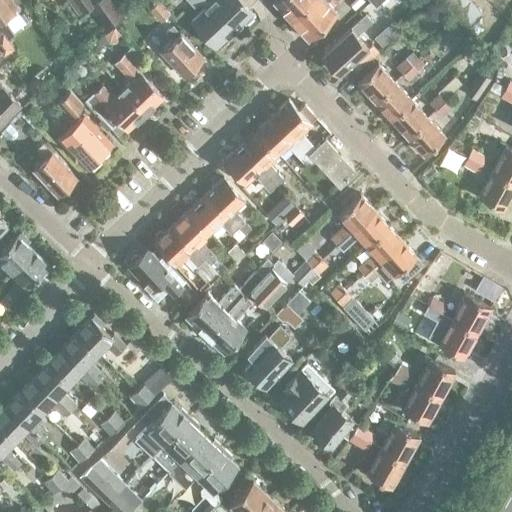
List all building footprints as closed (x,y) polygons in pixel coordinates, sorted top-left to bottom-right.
[(0,0),(0,29),(3,33),(0,35),(0,46),(4,52),(12,46),(6,38),(14,32),(5,20),(19,11),(10,0),(0,0)] [(104,28),(123,15),(112,0),(68,0),(78,13),(89,6),(104,28)] [(158,0),(149,9),(160,21),(170,12),(159,0),(158,0)] [(190,0),(195,5),(199,0),(205,6),(200,10),(191,19),(216,45),(218,43),(222,45),(227,39),(226,35),(234,28),(208,0),(190,0)] [(208,0),(234,28),(243,20),(246,21),(252,16),(251,12),(253,10),(243,0),(208,0)] [(272,0),(273,0),(290,20),(310,0),(272,0)] [(310,0),(290,20),(307,38),(337,11),(326,0),(310,0)] [(338,72),(348,62),(356,70),(378,49),(371,41),(368,45),(357,33),(362,28),(372,20),(365,13),(356,21),(350,26),(321,53),(338,72)] [(375,32),(383,40),(401,24),(393,16),(375,32)] [(113,24),(103,34),(108,39),(116,39),(122,34),(113,24)] [(162,51),(153,60),(172,80),(181,72),(184,75),(187,72),(190,72),(194,68),(195,65),(204,56),(181,32),(180,32),(172,24),(163,32),(171,41),(161,50),(162,51)] [(132,45),(124,52),(131,60),(139,53),(132,45)] [(402,50),(396,56),(404,65),(410,59),(402,50)] [(130,80),(123,88),(145,111),(163,95),(131,60),(124,52),(113,62),(130,80)] [(381,57),(351,85),(365,100),(396,72),(381,57)] [(410,59),(404,65),(412,73),(418,68),(410,59)] [(481,66),(469,85),(479,92),(491,72),(481,66)] [(396,72),(365,100),(379,115),(409,87),(396,72)] [(511,97),(511,75),(510,74),(500,91),(511,97)] [(431,77),(427,84),(437,90),(441,83),(431,77)] [(0,123),(21,102),(0,81),(0,123)] [(102,83),(86,98),(112,125),(119,119),(127,128),(145,111),(123,88),(114,95),(102,83)] [(441,83),(437,90),(448,95),(452,88),(441,83)] [(409,87),(379,115),(393,130),(423,103),(409,87)] [(71,88),(58,100),(72,115),(68,118),(72,123),(58,136),(86,166),(88,164),(91,167),(99,159),(97,156),(112,142),(84,112),(83,113),(79,108),(84,103),(71,88)] [(288,97),(269,114),(282,127),(285,124),(291,132),(290,133),(315,160),(338,184),(355,169),(325,137),(315,147),(301,131),(311,122),(310,120),(315,115),(303,103),(298,108),(288,97)] [(423,103),(393,130),(406,145),(437,118),(423,103)] [(462,103),(458,110),(469,116),(473,109),(462,103)] [(282,127),(269,114),(255,128),(278,152),(288,143),(309,165),(315,160),(290,133),(291,132),(285,124),(282,127)] [(483,114),(477,125),(485,129),(491,119),(483,114)] [(437,118),(406,145),(420,161),(451,133),(437,118)] [(491,119),(485,129),(491,133),(497,122),(491,119)] [(278,152),(255,128),(240,142),(252,154),(250,156),(257,164),(258,163),(276,182),(283,176),(268,161),(278,152)] [(451,133),(420,161),(434,176),(465,148),(451,133)] [(37,159),(34,162),(35,166),(33,167),(58,193),(60,191),(64,192),(69,187),(69,182),(77,175),(44,141),(37,147),(45,156),(40,160),(37,159)] [(270,188),(276,182),(258,163),(257,164),(250,156),(252,154),(240,142),(222,158),(245,183),(256,173),(270,188)] [(465,148),(434,176),(448,191),(479,163),(465,148)] [(494,171),(490,178),(500,184),(504,177),(494,171)] [(222,174),(205,190),(239,225),(245,232),(251,226),(234,208),(245,198),(222,174)] [(476,174),(470,180),(478,189),(484,183),(476,174)] [(500,184),(496,191),(504,195),(507,188),(511,181),(504,177),(500,184)] [(490,178),(486,185),(496,191),(500,184),(490,178)] [(470,180),(464,185),(472,194),(478,189),(470,180)] [(464,185),(458,191),(466,199),(472,194),(464,185)] [(504,195),(487,224),(511,237),(511,190),(507,188),(504,195)] [(231,232),(239,225),(205,190),(188,206),(210,230),(220,221),(231,232)] [(458,191),(452,196),(460,205),(466,199),(458,191)] [(331,235),(337,242),(374,208),(360,192),(338,212),(346,221),(331,235)] [(286,194),(266,212),(275,222),(282,215),(294,203),(286,194)] [(303,212),(294,203),(282,215),(291,224),(303,212)] [(215,254),(201,239),(210,230),(188,206),(171,223),(207,262),(215,254)] [(358,234),(366,243),(388,223),(374,208),(337,242),(342,248),(358,234)] [(156,237),(153,240),(175,263),(186,252),(197,264),(193,267),(206,281),(216,271),(207,262),(171,223),(163,230),(160,229),(155,233),(155,237),(156,237)] [(363,272),(401,238),(388,223),(366,243),(373,251),(357,265),(363,272)] [(273,225),(263,235),(274,245),(284,235),(273,225)] [(0,265),(3,262),(11,270),(32,246),(26,240),(28,238),(19,230),(0,250),(0,265)] [(305,258),(314,250),(312,248),(314,246),(309,241),(308,243),(301,236),(292,246),(305,258)] [(393,273),(415,253),(401,238),(363,272),(370,279),(386,264),(393,273)] [(234,241),(226,249),(236,259),(244,252),(234,241)] [(41,274),(51,263),(32,246),(11,270),(19,277),(8,288),(18,298),(30,286),(27,284),(38,272),(41,274)] [(130,261),(128,263),(150,287),(160,279),(173,292),(182,283),(147,246),(139,253),(135,253),(130,258),(130,261)] [(309,266),(320,256),(314,250),(305,258),(303,260),(309,266)] [(439,255),(421,284),(428,289),(446,260),(439,255)] [(320,256),(309,266),(314,272),(316,271),(317,272),(327,264),(320,256)] [(302,284),(314,272),(309,266),(303,260),(292,272),(276,257),(272,262),(267,257),(239,286),(244,291),(252,299),(254,297),(264,305),(288,279),(287,278),(291,274),(302,284)] [(244,291),(239,286),(235,282),(218,300),(208,290),(185,313),(205,332),(244,291)] [(339,282),(329,290),(342,304),(344,302),(346,305),(352,299),(350,296),(352,295),(339,282)] [(274,313),(281,319),(286,319),(293,326),(302,317),(297,312),(309,300),(298,289),(274,313)] [(235,316),(252,299),(244,291),(205,332),(223,349),(246,326),(235,316)] [(466,291),(452,316),(476,330),(490,304),(466,291)] [(427,304),(441,311),(446,303),(432,295),(427,304)] [(441,311),(427,304),(423,312),(437,320),(441,311)] [(93,312),(76,330),(97,350),(104,343),(116,353),(125,343),(113,332),(111,334),(101,325),(103,322),(93,312)] [(432,338),(428,346),(429,346),(438,351),(442,344),(462,355),(476,330),(452,316),(438,341),(433,339),(432,338)] [(251,355),(242,364),(254,374),(254,378),(258,382),(262,382),(265,385),(291,357),(279,346),(291,333),(280,323),(268,336),(265,332),(247,351),(251,355)] [(89,359),(97,350),(76,330),(61,345),(98,379),(104,373),(89,359)] [(92,386),(98,379),(61,345),(48,360),(69,379),(77,371),(92,386)] [(416,381),(440,394),(454,369),(430,356),(416,381)] [(34,375),(70,409),(76,402),(61,388),(69,379),(48,360),(34,375)] [(288,387),(278,397),(290,409),(288,411),(296,419),(299,417),(301,419),(333,385),(307,360),(284,384),(288,387)] [(395,370),(406,376),(411,368),(400,362),(395,370)] [(406,376),(395,370),(390,378),(401,385),(406,376)] [(64,415),(70,409),(34,375),(20,389),(41,409),(48,401),(64,415)] [(426,420),(440,394),(416,381),(402,406),(426,420)] [(136,389),(146,400),(154,393),(144,382),(136,389)] [(332,402),(311,428),(321,436),(319,438),(327,445),(329,443),(331,445),(353,418),(339,406),(351,391),(342,383),(329,399),(332,402)] [(33,417),(41,409),(20,389),(6,404),(42,438),(48,431),(33,417)] [(139,406),(146,400),(136,389),(129,395),(139,406)] [(135,438),(152,454),(189,414),(181,405),(178,407),(163,393),(144,410),(153,419),(135,438)] [(355,406),(364,413),(371,404),(362,397),(355,406)] [(35,445),(42,438),(6,404),(0,410),(0,426),(13,438),(20,430),(35,445)] [(107,415),(116,427),(124,420),(114,409),(107,415)] [(152,454),(168,469),(204,432),(196,424),(198,422),(189,414),(152,454)] [(109,433),(116,427),(107,415),(99,422),(109,433)] [(380,446),(404,459),(418,434),(394,420),(380,446)] [(353,431),(370,440),(374,432),(358,423),(353,431)] [(5,447),(13,438),(0,426),(0,454),(13,467),(19,461),(5,447)] [(370,440),(353,431),(348,438),(366,449),(370,440)] [(168,469),(167,470),(185,486),(196,473),(223,445),(214,436),(212,439),(204,432),(168,469)] [(76,443),(86,454),(94,447),(84,436),(76,443)] [(17,458),(28,451),(19,438),(8,446),(17,458)] [(79,460),(86,454),(76,443),(69,449),(79,460)] [(223,445),(196,473),(205,482),(200,488),(200,493),(202,495),(190,507),(195,511),(206,511),(221,496),(213,489),(238,463),(229,455),(231,453),(223,445)] [(404,459),(380,446),(366,471),(390,484),(404,459)] [(81,473),(96,490),(106,479),(91,464),(81,473)] [(50,474),(66,492),(70,489),(72,490),(80,483),(71,474),(67,477),(58,467),(50,474)] [(47,509),(66,492),(50,474),(43,481),(51,491),(40,501),(47,509)] [(229,500),(241,511),(254,511),(271,495),(251,476),(229,500)] [(96,490),(106,500),(117,489),(107,479),(106,479),(96,490)] [(83,486),(76,492),(93,508),(99,502),(83,486)] [(117,490),(106,501),(117,511),(127,511),(133,506),(117,490)] [(287,511),(288,511),(271,495),(254,511),(287,511)]
